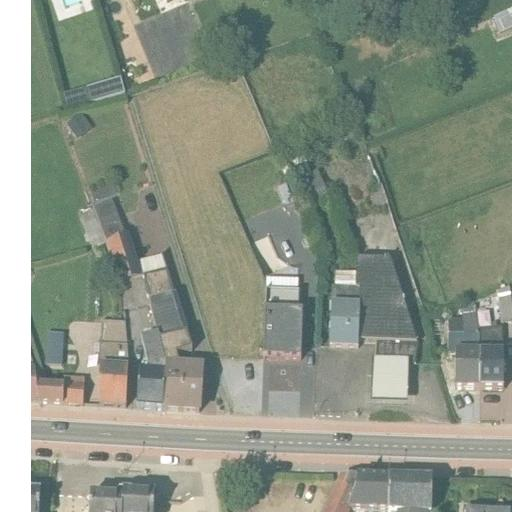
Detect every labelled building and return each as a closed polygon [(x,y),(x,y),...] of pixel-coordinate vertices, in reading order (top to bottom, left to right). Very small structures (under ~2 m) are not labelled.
[(511,11),(492,21),(499,35),(511,29),(511,11)] [(104,245),(123,239),(110,205),(92,212),(93,214),(104,245)] [(79,219),(92,252),(105,248),(104,245),(93,214),(79,219)] [(123,315),(148,309),(136,266),(128,238),(123,239),(104,245),(105,248),(120,288),(123,315)] [(166,367),(163,414),(198,416),(200,388),(194,387),(194,372),(179,371),(175,356),(191,355),(161,258),(136,266),(148,309),(157,338),(166,367)] [(359,293),(357,346),(375,347),(375,364),(372,364),(372,367),(407,369),(415,369),(415,348),(389,265),(356,266),(355,278),(355,292),(359,293)] [(330,292),(328,351),(357,353),(357,346),(359,293),(355,292),(355,278),(334,277),(334,292),(330,292)] [(298,285),(265,284),(262,363),(300,364),(301,316),(296,316),(298,285)] [(500,328),(511,326),(511,321),(508,293),(495,297),(500,328)] [(454,358),(452,395),(479,395),(477,334),(474,309),(474,308),(461,310),(461,340),(447,340),(447,358),(454,358)] [(123,326),(101,325),(99,348),(93,347),(92,357),(99,358),(98,371),(101,371),(99,409),(125,411),(127,369),(123,326)] [(495,333),(494,328),(490,329),(490,333),(477,334),(479,395),(502,395),(503,357),(501,356),(501,333),(495,333)] [(45,337),(43,367),(60,369),(62,338),(45,337)] [(166,367),(157,338),(148,341),(140,343),(148,375),(139,373),(137,412),(163,414),(166,367)] [(14,352),(0,351),(0,403),(5,404),(36,406),(32,371),(19,370),(14,352)] [(407,369),(372,367),(370,406),(406,408),(407,369)] [(62,388),(62,407),(82,409),(83,382),(64,381),(62,388)] [(62,388),(34,386),(36,406),(62,407),(62,388)] [(388,511),(389,481),(348,480),(341,480),(326,511),(388,511)] [(431,511),(433,483),(389,481),(388,511),(431,511)] [(38,511),(39,493),(0,490),(0,511),(38,511)] [(152,511),(154,503),(148,497),(119,495),(115,499),(90,497),(88,511),(152,511)]
